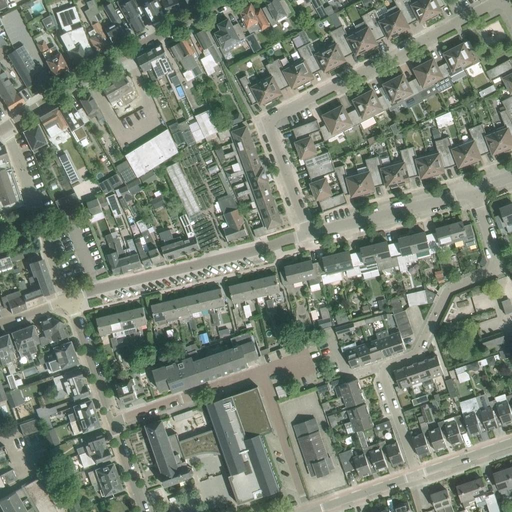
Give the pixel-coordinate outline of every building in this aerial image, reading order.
[(90,39),(93,44),(97,52),(109,46),(104,37),(105,36),(94,16),(99,13),(93,0),(92,0),(86,3),(89,9),(84,11),(94,29),(88,32),(91,38),(90,39)] [(134,32),(144,27),(136,14),(139,13),(132,0),(130,0),(124,3),(119,6),(134,32)] [(141,0),(143,6),(146,11),(145,12),(151,23),(164,16),(155,0),(141,0)] [(160,0),(166,15),(180,10),(176,0),(160,0)] [(265,0),(268,5),(262,8),(272,26),(279,23),(277,19),(285,15),(287,18),(294,15),(285,0),(284,0),(285,1),(280,4),(278,0),(265,0)] [(322,5),(319,0),(294,0),(295,1),(296,0),(304,0),(306,4),(312,1),(316,8),(322,5)] [(393,0),(397,5),(387,10),(400,35),(406,32),(405,30),(409,28),(407,23),(412,20),(413,23),(414,22),(401,0),(393,0)] [(410,0),(401,0),(414,22),(413,20),(418,17),(420,22),(424,20),(425,22),(432,19),(422,0),(414,0),(411,2),(410,0)] [(422,0),(432,19),(438,16),(437,13),(441,11),(439,6),(444,4),(445,6),(446,6),(442,0),(422,0)] [(104,30),(107,35),(112,44),(125,37),(118,23),(120,22),(110,4),(104,7),(114,24),(104,30)] [(239,11),(247,27),(250,33),(262,27),(263,29),(270,26),(261,9),(255,12),(251,4),(239,11)] [(88,43),(82,27),(72,31),(70,25),(80,22),(74,6),(56,13),(63,33),(59,36),(67,50),(66,50),(70,59),(74,57),(77,64),(94,54),(88,43)] [(374,9),(368,13),(381,39),(382,39),(381,36),(386,33),(388,38),(392,36),(393,39),(400,35),(387,10),(385,6),(375,11),(374,9)] [(29,11),(23,14),(24,17),(25,16),(28,23),(33,20),(29,11)] [(357,30),(368,52),(374,48),(373,46),(377,44),(375,39),(380,36),(381,39),(368,13),(362,16),(368,28),(358,33),(357,30)] [(50,17),(43,20),(46,26),(52,23),(50,17)] [(222,30),(216,34),(225,52),(247,40),(238,23),(237,23),(239,26),(234,29),(228,19),(219,25),(222,30)] [(342,26),(336,29),(349,55),(350,55),(349,52),(354,50),(356,55),(360,53),(361,55),(368,52),(357,30),(347,35),(342,26)] [(204,29),(195,34),(200,43),(204,50),(203,53),(205,56),(200,59),(208,75),(210,74),(215,71),(213,67),(218,65),(217,63),(221,60),(215,49),(209,38),(204,29)] [(334,41),(325,46),(336,68),(342,65),(341,63),(345,61),(343,56),(348,53),(349,56),(349,55),(336,29),(330,32),(334,41)] [(246,37),(255,54),(263,50),(254,33),(246,37)] [(195,59),(198,57),(188,38),(179,43),(193,68),(191,69),(194,76),(195,77),(203,73),(198,65),(195,59)] [(336,68),(325,46),(315,51),(310,42),(309,43),(307,39),(302,41),(304,46),(317,72),(318,72),(317,69),(322,66),(324,71),(328,69),(329,72),(336,68)] [(59,53),(52,57),(44,43),(42,40),(36,43),(54,76),(68,69),(59,53)] [(454,48),(465,70),(480,62),(470,42),(464,45),(464,43),(458,46),(459,48),(455,50),(454,48)] [(193,68),(179,43),(169,49),(177,62),(181,60),(187,71),(191,69),(193,68)] [(166,73),(174,69),(162,44),(154,49),(161,63),(166,73)] [(7,55),(26,88),(35,83),(31,76),(38,71),(23,45),(7,55)] [(302,58),(293,63),(304,85),(310,81),(309,79),(313,77),(310,72),(316,69),(317,72),(304,46),(298,49),(302,58)] [(448,62),(443,64),(450,77),(465,70),(454,48),(454,49),(454,50),(450,52),(449,51),(444,53),(448,62)] [(166,73),(161,63),(154,49),(145,53),(153,67),(158,78),(165,74),(166,73)] [(158,78),(153,67),(145,53),(137,58),(143,72),(147,70),(152,81),(157,79),(158,78)] [(278,59),(272,62),(285,88),(286,88),(284,85),(290,83),(292,88),(296,86),(297,88),(304,85),(293,63),(283,68),(278,59)] [(450,77),(443,64),(438,67),(433,59),(428,62),(429,63),(425,65),(424,64),(434,85),(438,92),(438,93),(453,85),(451,81),(450,77)] [(486,71),(491,81),(503,75),(504,78),(503,78),(507,86),(511,83),(511,64),(509,60),(486,71)] [(270,74),(261,79),(272,101),(278,98),(277,96),(281,94),(279,89),(284,86),(285,89),(285,88),(272,62),(266,65),(270,74)] [(434,85),(424,64),(423,64),(424,66),(420,68),(419,66),(414,69),(418,77),(413,80),(419,93),(423,100),(438,92),(434,85)] [(0,95),(5,104),(10,112),(25,103),(19,92),(15,95),(10,87),(13,85),(7,75),(4,76),(0,70),(0,95)] [(123,75),(113,81),(126,104),(131,101),(128,95),(133,92),(131,89),(134,87),(129,76),(125,78),(123,75)] [(272,101),(261,79),(251,84),(246,75),(240,79),(253,105),(254,104),(253,102),(258,99),(260,104),(264,102),(265,104),(272,101)] [(394,79),(393,80),(404,101),(407,107),(408,109),(418,104),(413,96),(419,93),(413,80),(407,83),(403,75),(398,77),(399,79),(394,81),(394,79)] [(388,93),(382,96),(389,108),(391,111),(396,108),(398,112),(407,107),(404,101),(393,80),(394,81),(390,84),(389,82),(384,85),(388,93)] [(103,86),(101,87),(108,100),(111,105),(113,104),(117,102),(121,107),(126,104),(113,81),(103,86)] [(157,81),(151,84),(157,94),(161,91),(159,87),(159,86),(157,81)] [(511,96),(502,101),(504,106),(506,110),(507,111),(511,108),(511,83),(507,86),(511,93),(511,96)] [(180,84),(174,87),(177,94),(183,91),(180,84)] [(363,95),(374,116),(389,108),(382,96),(377,98),(373,90),(368,93),(368,94),(364,97),(363,95)] [(90,94),(79,100),(89,117),(95,114),(98,120),(103,117),(90,94)] [(465,97),(468,102),(474,99),(472,94),(465,97)] [(358,108),(352,111),(359,124),(374,116),(363,95),(364,97),(359,99),(359,97),(353,100),(358,108)] [(84,124),(72,103),(69,105),(68,104),(59,109),(57,107),(57,108),(67,126),(70,131),(76,142),(86,137),(80,125),(84,124)] [(333,111),(344,132),(359,124),(352,111),(347,114),(343,106),(337,108),(338,110),(334,112),(333,111)] [(57,108),(39,118),(46,129),(57,123),(61,130),(67,126),(57,108)] [(210,109),(195,116),(205,138),(220,131),(215,120),(210,109)] [(505,126),(496,129),(505,152),(511,150),(511,147),(511,146),(511,121),(507,111),(506,110),(500,112),(505,126)] [(320,128),(321,130),(325,141),(344,132),(333,111),(333,112),(329,115),(328,113),(323,116),(327,124),(320,128)] [(239,113),(228,118),(232,126),(242,121),(239,113)] [(225,116),(215,121),(219,129),(231,124),(228,118),(226,119),(225,116)] [(310,137),(309,135),(321,130),(320,128),(317,120),(293,129),(297,142),(296,143),(298,150),(314,145),(311,137),(310,137)] [(38,124),(23,131),(33,153),(48,146),(38,124)] [(237,124),(218,132),(220,140),(230,136),(232,142),(230,143),(231,144),(250,137),(246,127),(239,130),(237,124)] [(482,124),(476,126),(486,154),(485,151),(491,149),(493,154),(497,153),(498,155),(505,152),(496,129),(486,133),(482,124)] [(474,141),(464,145),(463,145),(471,165),(478,163),(477,160),(481,159),(479,153),(484,151),(485,154),(486,154),(476,126),(469,129),(474,141)] [(150,140),(125,156),(130,164),(131,165),(134,172),(137,177),(138,178),(164,162),(179,152),(168,129),(150,140)] [(196,142),(191,130),(182,133),(186,141),(188,145),(196,142)] [(193,133),(197,141),(204,138),(200,130),(193,133)] [(181,131),(173,134),(177,145),(186,141),(182,133),(181,131)] [(367,139),(369,144),(378,141),(376,135),(367,139)] [(230,152),(231,156),(235,155),(237,154),(237,153),(255,146),(255,145),(253,146),(250,137),(231,144),(234,151),(230,152)] [(449,137),(442,139),(451,167),(450,164),(457,162),(459,167),(463,165),(464,168),(471,165),(463,145),(464,145),(463,142),(452,146),(449,137)] [(438,151),(427,154),(433,177),(440,175),(440,173),(444,172),(443,166),(450,165),(450,167),(451,167),(442,139),(435,141),(438,151)] [(2,145),(0,145),(0,189),(7,211),(24,206),(10,165),(2,145)] [(317,156),(316,153),(314,145),(298,150),(301,158),(303,158),(308,171),(332,162),(329,152),(317,156)] [(255,146),(237,153),(237,154),(235,155),(238,163),(257,156),(254,147),(255,146)] [(414,147),(407,149),(415,177),(414,174),(420,172),(421,178),(426,177),(426,179),(433,177),(427,154),(417,156),(414,147)] [(403,160),(392,163),(398,187),(406,185),(405,182),(409,181),(408,176),(413,174),(414,177),(415,177),(407,149),(400,150),(403,160)] [(257,156),(238,163),(241,170),(237,172),(238,176),(244,174),(243,172),(262,165),(260,165),(257,156)] [(379,156),(372,158),(380,186),(379,183),(385,182),(387,187),(391,186),(391,188),(398,187),(392,163),(382,166),(379,156)] [(369,172),(359,175),(358,175),(364,196),(371,194),(370,191),(374,190),(373,185),(378,183),(379,186),(380,186),(372,158),(365,160),(369,172)] [(177,162),(165,167),(192,222),(203,216),(177,162)] [(335,168),(332,162),(308,171),(312,183),(311,184),(314,192),(329,187),(326,179),(325,179),(324,176),(336,172),(335,168)] [(131,165),(119,172),(126,183),(137,177),(134,172),(131,165)] [(262,165),(243,172),(244,174),(247,181),(245,182),(266,175),(263,168),(262,169),(261,166),(262,165)] [(359,175),(358,172),(347,175),(344,165),(335,168),(336,172),(344,193),(345,195),(346,195),(345,193),(350,191),(352,196),(356,195),(357,198),(364,196),(358,175),(359,175)] [(117,174),(107,179),(113,189),(122,184),(117,174)] [(146,174),(140,178),(142,181),(145,185),(151,181),(146,174)] [(266,175),(245,182),(248,190),(250,189),(250,191),(251,191),(269,184),(267,184),(266,182),(268,181),(266,175)] [(65,176),(58,180),(65,194),(72,191),(65,176)] [(138,178),(126,185),(128,190),(141,183),(138,178)] [(54,180),(47,183),(53,198),(60,195),(54,180)] [(92,184),(95,190),(100,188),(97,182),(92,184)] [(248,190),(244,191),(246,195),(249,194),(252,202),(254,201),(254,200),(271,194),(267,185),(269,184),(251,191),(250,191),(250,189),(248,190)] [(318,199),(323,212),(348,203),(345,195),(344,193),(332,197),(331,195),(331,194),(329,187),(314,192),(316,200),(318,199)] [(119,188),(123,197),(124,198),(131,195),(119,188)] [(75,193),(55,202),(60,213),(80,205),(75,193)] [(107,197),(106,197),(109,204),(112,210),(120,207),(114,194),(107,197)] [(257,208),(258,210),(276,203),(274,204),(271,194),(254,200),(254,201),(257,208)] [(105,195),(97,198),(101,207),(109,204),(106,197),(105,195)] [(161,195),(151,200),(153,205),(163,200),(161,195)] [(233,196),(224,200),(219,203),(224,215),(238,209),(233,196)] [(124,198),(123,197),(119,199),(124,211),(129,208),(123,198),(124,198)] [(97,198),(85,203),(91,217),(102,212),(101,207),(97,198)] [(276,203),(258,210),(257,208),(251,210),(252,214),(258,212),(261,220),(278,214),(274,204),(276,204),(276,203)] [(502,214),(494,217),(499,229),(507,226),(506,225),(511,222),(511,203),(500,208),(502,214)] [(174,209),(168,212),(172,220),(178,217),(174,209)] [(229,227),(224,229),(228,242),(248,235),(247,230),(243,223),(244,222),(238,209),(224,215),(229,227)] [(188,244),(185,246),(187,253),(200,249),(192,225),(186,213),(179,217),(184,227),(189,239),(186,240),(188,244)] [(263,226),(253,230),(256,238),(276,231),(274,226),(282,223),(278,214),(261,220),(263,226)] [(141,232),(142,235),(144,238),(146,245),(148,251),(150,256),(152,256),(153,260),(151,261),(152,265),(163,261),(157,248),(150,233),(146,225),(142,219),(136,222),(141,232)] [(467,247),(476,244),(471,224),(464,226),(462,221),(449,225),(454,242),(463,239),(465,245),(465,246),(466,247),(467,247)] [(149,224),(146,225),(150,233),(155,231),(152,226),(151,227),(149,224)] [(437,232),(431,234),(437,252),(450,249),(448,244),(454,242),(449,225),(436,229),(437,232)] [(170,229),(165,230),(177,253),(178,256),(187,253),(185,246),(188,244),(186,240),(182,241),(182,239),(181,239),(180,236),(173,239),(170,229)] [(162,248),(163,254),(166,260),(178,256),(177,253),(165,230),(159,233),(161,240),(164,239),(166,246),(162,248)] [(425,232),(412,235),(417,258),(430,255),(430,254),(437,252),(431,234),(426,235),(425,232)] [(111,264),(114,275),(119,274),(120,274),(123,273),(115,244),(113,238),(112,234),(106,236),(109,245),(112,253),(106,255),(109,265),(111,264)] [(143,237),(140,238),(135,240),(145,267),(152,265),(151,261),(153,260),(152,256),(150,256),(148,251),(146,245),(144,238),(142,235),(143,237)] [(400,242),(394,243),(399,265),(400,271),(407,270),(406,265),(406,263),(418,260),(417,258),(412,235),(399,238),(400,242)] [(119,237),(113,238),(115,244),(123,273),(133,270),(129,256),(126,249),(123,250),(119,237)] [(133,270),(142,267),(138,254),(132,239),(126,241),(129,248),(126,249),(129,256),(133,270)] [(387,241),(374,245),(380,270),(399,265),(394,243),(388,245),(387,241)] [(362,251),(356,253),(361,274),(379,269),(379,270),(380,270),(374,245),(361,248),(362,251)] [(349,251),(336,254),(340,271),(346,270),(348,277),(361,274),(356,253),(350,254),(349,251)] [(11,261),(22,258),(20,253),(9,255),(11,261)] [(324,261),(318,262),(322,281),(323,284),(342,280),(340,271),(336,254),(323,257),(324,261)] [(12,266),(13,266),(11,261),(9,255),(0,258),(0,270),(1,270),(2,275),(14,271),(12,266)] [(42,259),(33,263),(30,264),(34,276),(35,276),(35,278),(37,278),(38,280),(41,288),(44,295),(53,292),(42,259)] [(311,260),(298,263),(302,280),(308,279),(310,285),(319,283),(318,282),(322,281),(318,262),(312,264),(311,260)] [(286,270),(280,272),(283,285),(302,280),(298,263),(285,267),(286,270)] [(276,275),(264,278),(268,294),(280,291),(276,275)] [(264,278),(252,281),(256,297),(268,294),(264,278)] [(20,290),(22,296),(26,309),(46,301),(44,295),(41,288),(28,293),(23,280),(18,282),(20,290)] [(252,281),(241,284),(245,300),(256,297),(252,281)] [(229,286),(232,296),(233,303),(245,300),(241,284),(229,286)] [(221,288),(209,291),(211,297),(213,308),(225,305),(221,288)] [(20,290),(5,296),(0,297),(4,308),(9,307),(12,314),(26,309),(22,296),(20,290)] [(426,290),(406,295),(409,307),(419,306),(429,304),(429,303),(427,297),(426,290)] [(427,290),(426,290),(427,297),(429,303),(429,304),(432,303),(433,302),(437,295),(436,294),(427,290)] [(211,297),(209,291),(198,294),(202,311),(208,309),(209,314),(212,314),(213,320),(219,318),(218,312),(215,313),(213,308),(212,304),(211,297)] [(198,294),(186,297),(190,314),(202,311),(198,294)] [(186,297),(175,299),(179,316),(190,314),(186,297)] [(175,299),(163,302),(168,322),(174,320),(179,319),(179,316),(175,299)] [(266,300),(267,307),(269,312),(275,311),(272,299),(266,300)] [(385,299),(378,301),(380,311),(388,308),(385,299)] [(501,301),(502,305),(505,314),(511,311),(511,308),(509,299),(501,301)] [(163,302),(151,305),(155,322),(167,319),(168,322),(163,302)] [(400,302),(390,304),(393,314),(403,311),(400,302)] [(323,318),(318,320),(320,328),(332,325),(327,306),(320,308),(320,309),(323,318)] [(143,307),(131,310),(135,327),(147,324),(143,307)] [(369,307),(362,309),(364,316),(371,314),(369,307)] [(131,310),(120,313),(124,329),(135,327),(131,310)] [(405,310),(403,311),(393,314),(395,320),(407,316),(405,310)] [(335,316),(337,320),(338,324),(350,320),(348,312),(335,316)] [(120,313),(108,316),(112,332),(124,329),(120,313)] [(96,319),(100,335),(112,332),(108,316),(96,319)] [(407,316),(395,320),(397,326),(409,322),(407,316)] [(39,338),(41,344),(41,346),(49,342),(50,342),(48,341),(58,321),(52,318),(40,323),(42,328),(41,329),(41,330),(42,330),(44,336),(39,338)] [(50,342),(49,342),(51,346),(58,343),(57,340),(68,336),(64,323),(58,321),(48,341),(50,342)] [(399,332),(389,336),(395,354),(406,350),(402,338),(400,332),(411,328),(409,322),(397,326),(399,332)] [(335,328),(337,334),(343,333),(351,330),(349,324),(335,328)] [(34,344),(38,342),(32,325),(22,329),(31,354),(32,359),(38,356),(34,344)] [(411,328),(400,332),(402,338),(414,334),(411,328)] [(22,329),(11,333),(21,357),(25,356),(28,362),(33,361),(32,359),(31,354),(22,329)] [(395,354),(389,336),(387,330),(376,334),(378,339),(384,357),(395,354)] [(164,367),(153,370),(160,391),(171,387),(173,392),(248,366),(247,362),(259,357),(250,332),(231,338),(235,349),(201,360),(197,350),(188,353),(163,362),(164,367)] [(199,335),(201,344),(209,342),(207,333),(199,335)] [(7,335),(0,337),(0,345),(6,363),(10,374),(12,373),(15,372),(12,361),(9,353),(14,351),(7,335)] [(378,339),(367,343),(373,361),(384,357),(378,339)] [(55,353),(47,355),(48,357),(49,361),(74,352),(70,342),(53,348),(55,353)] [(363,365),(356,347),(355,342),(341,347),(343,352),(346,351),(352,369),(363,365)] [(186,347),(188,353),(197,350),(200,349),(197,343),(186,347)] [(367,343),(356,347),(363,365),(373,361),(367,343)] [(505,343),(495,346),(496,352),(507,348),(505,343)] [(49,361),(47,362),(48,367),(53,366),(55,370),(60,368),(77,363),(74,352),(49,361)] [(437,356),(426,360),(432,378),(443,374),(437,356)] [(494,356),(486,358),(488,364),(491,365),(495,364),(496,362),(494,356)] [(426,360),(416,364),(422,381),(424,386),(434,383),(432,378),(426,360)] [(478,361),(470,364),(472,369),(474,370),(478,369),(480,367),(478,361)] [(416,364),(405,367),(411,385),(422,381),(416,364)] [(467,371),(465,366),(455,369),(457,374),(467,371)] [(405,367),(394,371),(400,389),(411,385),(405,367)] [(52,392),(52,393),(82,382),(80,378),(82,377),(79,368),(65,373),(65,374),(53,379),(54,384),(52,385),(54,392),(52,392)] [(12,374),(6,376),(8,383),(11,390),(18,388),(23,386),(20,379),(15,380),(12,374)] [(134,384),(133,379),(116,384),(118,389),(123,404),(137,399),(132,385),(134,384)] [(357,379),(338,386),(335,387),(339,399),(343,397),(343,396),(361,390),(357,379)] [(449,394),(455,391),(451,379),(445,381),(449,394)] [(82,382),(52,393),(54,398),(55,399),(56,399),(64,397),(64,395),(71,392),(74,400),(88,395),(85,386),(83,386),(82,382)] [(8,383),(2,385),(5,392),(11,390),(8,383)] [(330,390),(328,384),(316,388),(318,394),(330,390)] [(272,428),(272,429),(257,387),(257,386),(231,395),(231,396),(207,405),(207,404),(206,404),(215,429),(179,441),(176,433),(167,436),(161,420),(145,426),(159,465),(157,466),(165,486),(183,480),(182,479),(191,476),(193,472),(192,468),(188,466),(185,459),(197,454),(201,453),(205,453),(209,453),(213,453),(217,453),(220,454),(224,455),(231,475),(229,476),(239,504),(239,503),(279,489),(280,490),(280,489),(261,433),(273,429),(272,428)] [(18,388),(11,390),(16,406),(24,403),(18,388)] [(16,406),(11,390),(5,392),(10,408),(15,406),(16,406)] [(361,390),(343,396),(343,397),(347,407),(365,401),(361,390)] [(511,395),(511,394),(505,397),(505,395),(495,398),(495,400),(504,425),(511,422),(511,414),(511,412),(511,395)] [(426,395),(416,398),(418,405),(428,401),(426,395)] [(70,415),(72,421),(78,419),(95,413),(90,400),(71,407),(73,414),(70,415)] [(487,401),(478,404),(487,431),(498,427),(495,418),(500,416),(503,425),(504,425),(495,400),(489,402),(487,401)] [(472,406),(462,410),(470,436),(481,432),(478,423),(484,422),(487,431),(478,404),(477,401),(471,403),(472,406)] [(348,410),(352,421),(369,415),(366,404),(348,410)] [(41,407),(36,409),(39,419),(57,413),(55,407),(48,409),(41,407)] [(194,416),(192,410),(173,416),(175,422),(194,416)] [(70,422),(74,435),(99,426),(95,413),(78,419),(72,421),(70,422)] [(334,414),(328,416),(332,428),(338,426),(334,414)] [(362,430),(373,426),(369,415),(352,421),(344,424),(346,429),(354,426),(355,432),(357,431),(362,430)] [(423,434),(412,437),(419,457),(430,453),(427,444),(432,442),(436,451),(429,431),(426,421),(425,422),(423,415),(417,417),(419,424),(423,434)] [(455,423),(445,426),(449,437),(452,446),(463,442),(460,433),(466,431),(460,415),(454,417),(455,423)] [(36,419),(19,425),(23,436),(40,430),(36,419)] [(294,426),(298,439),(303,452),(308,467),(311,476),(317,474),(318,476),(329,472),(328,470),(334,468),(331,458),(328,459),(318,432),(320,432),(315,419),(294,426)] [(439,428),(429,431),(436,451),(447,448),(444,438),(449,437),(445,426),(444,421),(438,423),(439,428)] [(376,428),(374,429),(375,433),(382,431),(380,424),(376,425),(376,428)] [(42,432),(48,448),(59,444),(53,428),(42,432)] [(101,432),(86,437),(81,439),(83,447),(77,449),(79,455),(87,452),(104,446),(102,441),(104,441),(101,432)] [(385,441),(379,443),(384,459),(390,457),(393,466),(404,462),(397,442),(387,446),(385,441)] [(384,459),(379,443),(363,448),(368,464),(373,463),(377,472),(388,468),(384,459)] [(52,461),(64,457),(59,445),(48,449),(52,461)] [(87,452),(79,455),(83,467),(110,458),(107,449),(105,450),(104,446),(87,452)] [(351,450),(339,454),(345,472),(357,468),(360,477),(371,474),(368,464),(363,448),(362,449),(364,454),(354,457),(351,450)] [(112,464),(93,471),(87,472),(92,486),(93,485),(100,483),(117,476),(112,464)] [(58,472),(60,478),(71,474),(69,468),(58,472)] [(0,487),(17,478),(12,469),(0,475),(0,487)] [(494,474),(497,483),(502,497),(508,495),(511,493),(511,483),(507,469),(494,474)] [(0,499),(0,511),(56,511),(43,475),(0,499)] [(75,490),(70,475),(58,479),(64,494),(75,490)] [(100,483),(93,485),(95,492),(99,490),(101,496),(121,489),(117,476),(100,483)] [(481,478),(469,482),(475,500),(477,506),(486,503),(489,511),(500,511),(496,499),(491,501),(490,498),(488,498),(481,478)] [(475,500),(469,482),(457,486),(462,501),(464,508),(470,506),(469,502),(475,500)] [(434,503),(436,511),(453,511),(451,504),(446,490),(431,495),(433,501),(433,503),(434,503)] [(70,511),(79,509),(74,492),(64,495),(70,511)] [(498,503),(501,511),(507,511),(504,500),(498,503)] [(394,508),(395,511),(410,511),(408,503),(394,508)]
